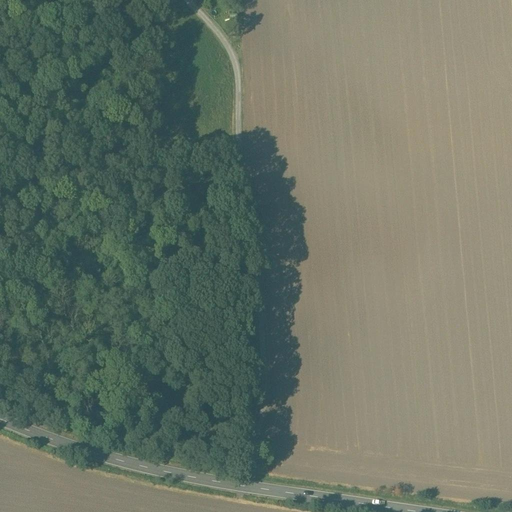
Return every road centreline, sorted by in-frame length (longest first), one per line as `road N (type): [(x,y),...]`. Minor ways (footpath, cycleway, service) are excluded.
road 1 (track): [(244,486),(263,381),(239,154),(239,70),(230,41),(191,0)]
road 2 (tertiary): [(0,418),(144,467),(415,511)]
